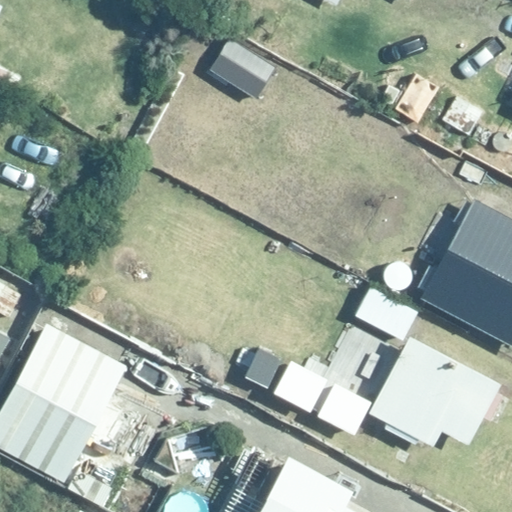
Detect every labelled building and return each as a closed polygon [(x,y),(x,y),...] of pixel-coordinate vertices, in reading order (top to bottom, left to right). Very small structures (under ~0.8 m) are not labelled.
[(274,65),(223,30),(200,65),(250,100),(274,65)] [(511,212),(479,193),(422,289),(421,292),(511,345),(511,212)] [(416,305),(367,279),(350,312),(398,338),(416,305)] [(129,360),(42,315),(0,396),(0,451),(95,500),(114,461),(85,446),(129,360)] [(0,347),(8,334),(0,329),(0,347)] [(494,378),(408,331),(366,409),(429,443),(438,426),(464,441),(478,416),(484,419),(497,395),(487,390),(494,378)] [(352,481),(286,445),(250,511),(361,511),(341,501),(352,481)] [(92,511),(77,503),(71,511),(92,511)]
